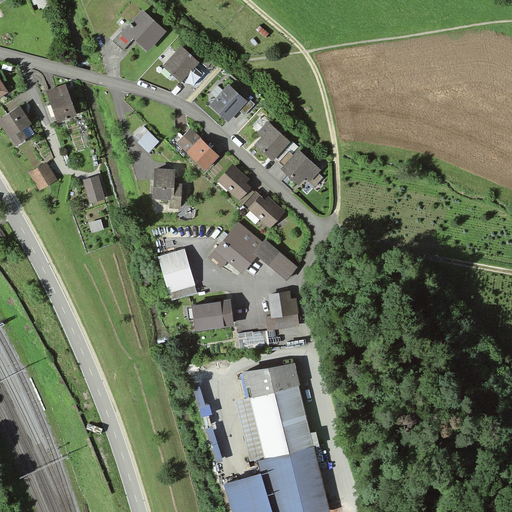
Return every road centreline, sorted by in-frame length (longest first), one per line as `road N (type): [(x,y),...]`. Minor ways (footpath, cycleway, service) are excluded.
road 1 (residential): [(0,53),(180,103),(324,231)]
road 2 (tertiary): [(141,511),(69,320),(0,190)]
road 3 (track): [(333,228),(337,156),(321,79),(305,53),(246,0)]
road 4 (track): [(511,431),(396,275),(353,241)]
road 5 (track): [(333,228),(511,274)]
